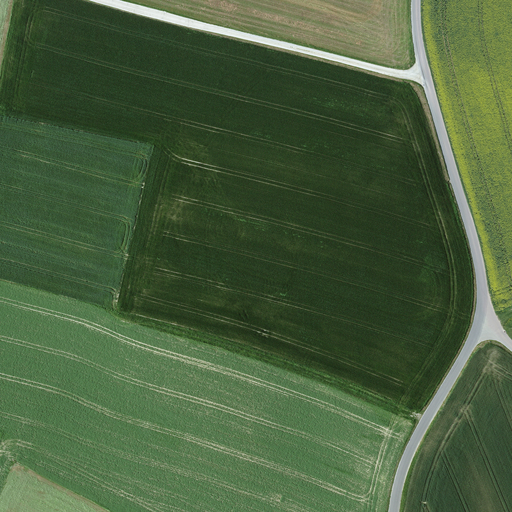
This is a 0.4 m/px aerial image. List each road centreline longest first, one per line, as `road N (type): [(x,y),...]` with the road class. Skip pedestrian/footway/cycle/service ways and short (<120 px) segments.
road 1 (unclassified): [(415,0),(426,74),(480,269),(482,322)]
road 2 (unclassified): [(482,322),(392,493),(391,511)]
